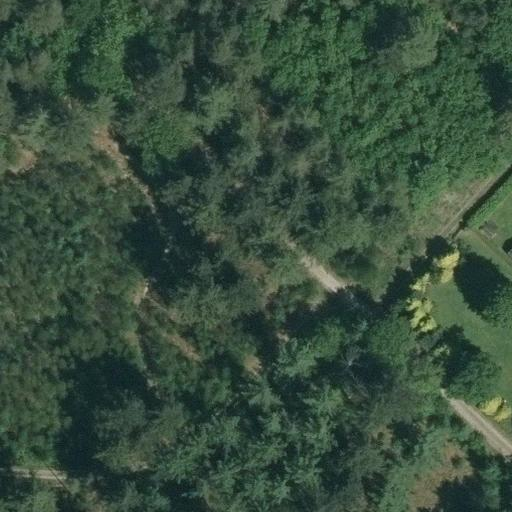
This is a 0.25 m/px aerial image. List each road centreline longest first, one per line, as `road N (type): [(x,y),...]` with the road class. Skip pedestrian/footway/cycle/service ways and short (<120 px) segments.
road 1 (track): [(78,56),(511,453)]
road 2 (track): [(211,511),(206,477),(187,442),(165,424),(142,339),(144,301),(172,226),(163,185),(120,144),(78,56)]
road 3 (track): [(330,288),(187,442),(146,463),(102,470),(0,467)]
road 4 (track): [(348,306),(511,130)]
